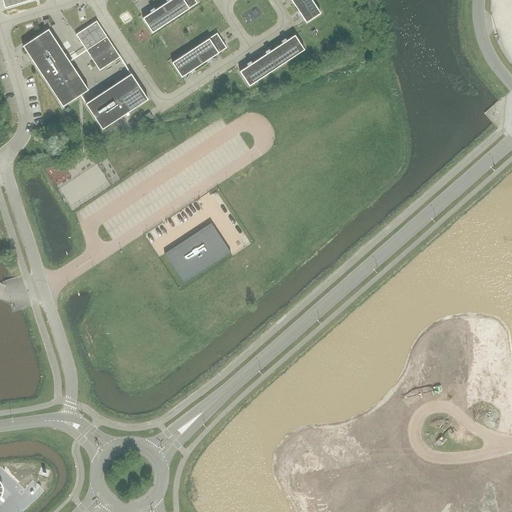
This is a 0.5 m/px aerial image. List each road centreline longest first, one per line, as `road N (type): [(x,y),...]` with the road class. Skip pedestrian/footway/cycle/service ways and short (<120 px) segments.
road 1 (unclassified): [(511,140),(226,391)]
road 2 (unclassified): [(68,417),(68,361),(2,160),(24,133),(25,110)]
road 3 (unclassified): [(511,446),(425,455),(411,431),(426,408),(442,406),(504,442)]
